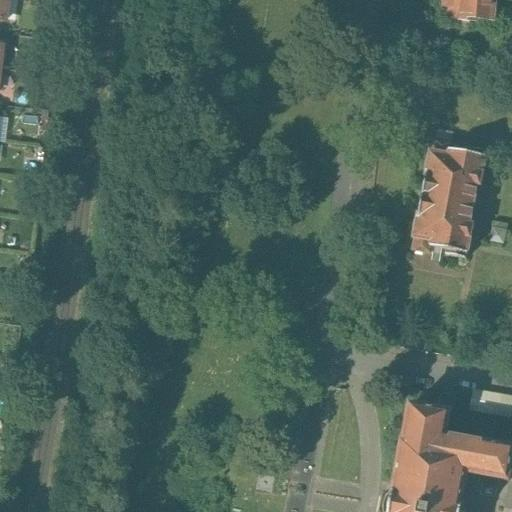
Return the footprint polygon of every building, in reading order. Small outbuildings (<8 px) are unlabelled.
[(8,0),(0,0),(0,21),(6,22),(8,0)] [(439,0),(440,0),(439,12),(481,18),(481,13),(489,14),(490,0),(439,0)] [(456,140),(425,134),(422,153),(420,154),(418,154),(416,156),(415,160),(416,164),(419,166),(415,189),(467,200),(470,185),(473,186),(482,145),(463,141),(462,147),(455,146),(456,140)] [(467,200),(415,189),(411,211),(408,211),(406,212),(404,214),(403,217),(404,220),(405,222),(408,224),(404,244),(433,250),(435,244),(442,245),(440,251),(459,255),(466,220),(463,219),(467,200)] [(472,413),(511,413),(511,392),(472,392),(472,413)] [(449,413),(410,406),(394,488),(381,492),(379,502),(378,511),(463,511),(461,505),(467,472),(507,480),(511,464),(511,455),(511,449),(444,437),(449,413)]
